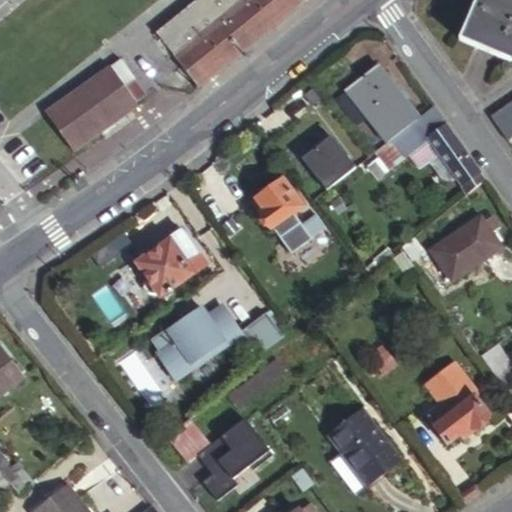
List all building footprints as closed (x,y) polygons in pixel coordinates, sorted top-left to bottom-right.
[(200,88),(302,7),(296,0),(192,0),(152,33),(199,86),(200,88)] [(511,0),(480,0),(463,42),(511,61),(511,0)] [(119,62),(108,70),(135,105),(145,97),(119,62)] [(362,129),(381,155),(418,128),(425,123),(385,69),(343,100),(362,127),(362,129)] [(98,135),(122,117),(136,107),(135,105),(108,70),(45,117),(73,154),(98,135)] [(511,103),(494,115),(509,138),(511,136),(511,103)] [(473,196),(491,181),(472,154),(441,110),(425,123),(418,128),(420,130),(383,157),(394,172),(434,142),(473,196)] [(334,164),(308,185),(318,199),(345,178),(334,164)] [(256,205),(276,231),(278,230),(299,215),(309,207),(289,181),(256,205)] [(299,215),(278,230),(286,241),(295,254),(331,228),(322,215),(307,226),(299,215)] [(460,287),(509,250),(486,221),(438,257),(460,287)] [(163,297),(211,263),(188,229),(140,261),(148,273),(142,277),(155,296),(161,293),(163,297)] [(424,242),(411,252),(422,267),(436,257),(424,242)] [(411,252),(410,250),(403,256),(420,279),(427,274),(422,267),(411,252)] [(230,303),(225,307),(245,333),(250,330),(230,303)] [(165,351),(163,353),(183,380),(197,369),(195,366),(216,350),(218,353),(245,333),(225,307),(213,316),(206,306),(175,329),(174,327),(157,340),(165,351)] [(274,315),(252,333),(270,356),(293,339),(274,315)] [(511,359),(501,344),(485,355),(511,391),(511,359)] [(0,346),(0,395),(24,377),(0,346)] [(216,350),(195,366),(197,369),(218,353),(216,350)] [(388,356),(377,364),(387,377),(397,369),(388,356)] [(253,397),(292,368),(283,357),(243,388),(251,399),(253,397)] [(451,404),(428,421),(450,450),(465,439),(468,443),(484,432),(481,427),(497,416),(484,399),(488,395),(464,363),(435,384),(451,404)] [(397,369),(387,377),(395,389),(406,381),(397,369)] [(258,403),(253,397),(251,399),(243,388),(236,393),(249,410),(258,403)] [(208,409),(195,419),(199,425),(212,415),(208,409)] [(371,487),(406,461),(369,410),(333,436),(340,445),(371,487)] [(195,419),(173,435),(192,461),(213,443),(199,425),(195,419)] [(31,469),(23,459),(15,465),(2,449),(4,447),(0,442),(0,493),(12,484),(31,469)] [(358,496),(371,487),(340,445),(328,455),(358,496)] [(37,478),(31,469),(12,484),(19,492),(37,478)] [(88,511),(66,483),(31,511),(88,511)]
